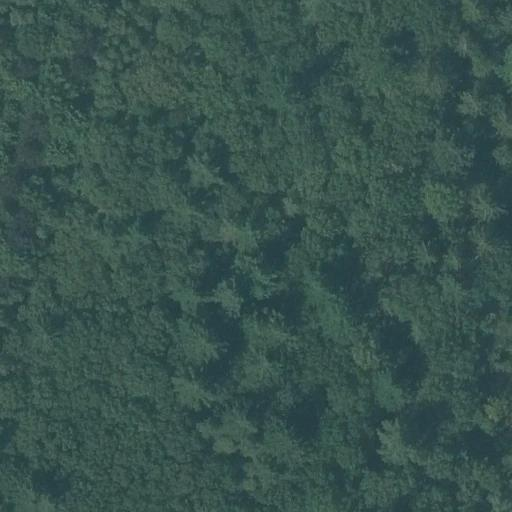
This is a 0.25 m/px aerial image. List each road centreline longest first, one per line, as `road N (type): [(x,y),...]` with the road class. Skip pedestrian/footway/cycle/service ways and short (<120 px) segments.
road 1 (track): [(462,0),(355,511)]
road 2 (track): [(26,171),(76,193),(403,276),(482,306)]
road 3 (unknown): [(0,300),(51,183),(107,0)]
road 4 (track): [(482,306),(440,511)]
road 5 (tertiary): [(0,170),(57,0)]
